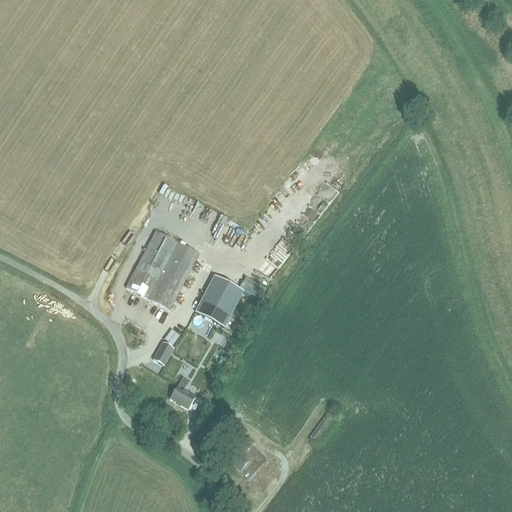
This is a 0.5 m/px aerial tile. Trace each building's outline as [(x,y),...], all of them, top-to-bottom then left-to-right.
[(191,204),(190,208),(196,210),(192,218),(202,222),(207,211),(191,204)] [(169,313),(199,257),(184,249),(156,234),(126,290),(169,313)] [(224,330),(243,294),(214,279),(195,314),(224,330)] [(162,344),(153,361),(163,367),(172,349),(162,344)] [(195,399),(177,388),(170,401),(188,412),(195,399)] [(319,445),(337,421),(328,415),(311,439),(319,445)] [(227,461),(241,474),(249,482),(267,463),(252,448),(256,445),(249,438),(239,449),(227,461)]
